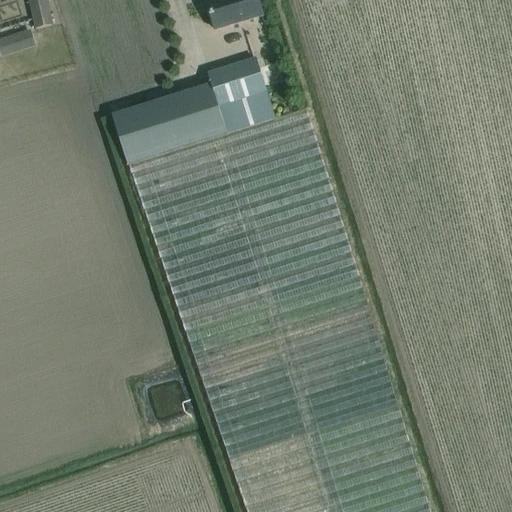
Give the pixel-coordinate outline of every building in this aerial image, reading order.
[(28,0),(36,29),(54,25),(47,0),(28,0)] [(263,17),(257,0),(206,0),(215,31),(263,17)] [(270,48),(283,45),(277,18),(264,21),(270,48)] [(245,28),(222,35),(225,44),(247,37),(245,28)] [(0,57),(0,58),(35,47),(30,31),(0,40),(0,57)] [(224,51),(246,48),(245,41),(223,44),(224,51)] [(429,511),(308,109),(278,119),(256,57),(206,74),(209,82),(111,116),(246,511),(429,511)]
